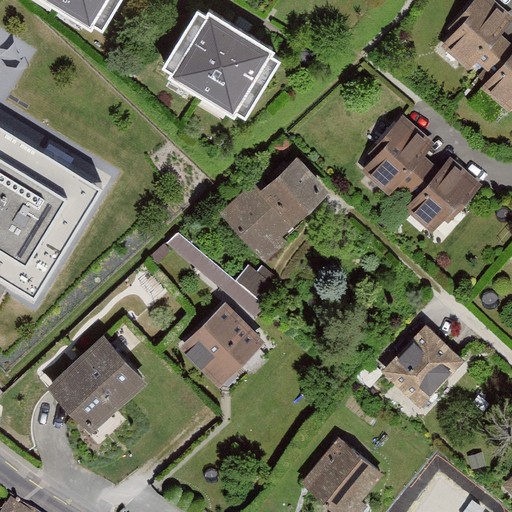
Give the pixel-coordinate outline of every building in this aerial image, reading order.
[(117,0),(63,0),(103,24),(117,0)] [(285,48),(207,0),(200,0),(163,62),(245,113),(285,48)] [(511,17),(511,15),(493,0),(477,0),(441,43),(472,69),(479,62),(492,73),(482,85),(511,110),(511,40),(501,31),(511,17)] [(221,119),(230,104),(209,91),(200,106),(221,119)] [(102,178),(0,116),(0,265),(36,287),(102,178)] [(447,154),(406,117),(364,167),(435,229),(448,215),(453,219),(482,185),(447,154)] [(223,210),(266,255),(296,227),(291,222),(331,185),(299,152),(263,186),(256,179),(223,210)] [(252,257),(234,276),(180,226),(169,238),(253,317),(283,286),(252,257)] [(227,299),(184,342),(222,380),(265,337),(227,299)] [(465,356),(429,322),(387,367),(424,401),(465,356)] [(51,382),(92,426),(146,376),(105,332),(51,382)] [(340,436),(306,479),(348,511),(351,511),(384,470),(340,436)] [(0,511),(30,511),(0,495),(0,511)]
